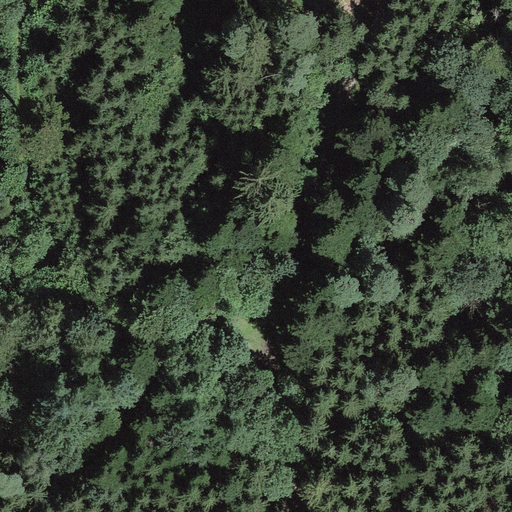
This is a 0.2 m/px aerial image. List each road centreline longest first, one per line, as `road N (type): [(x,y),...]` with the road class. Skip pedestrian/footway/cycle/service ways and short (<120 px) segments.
road 1 (track): [(304,511),(278,461),(264,341),(380,0)]
road 2 (track): [(264,341),(104,331),(76,294),(32,211),(21,0)]
